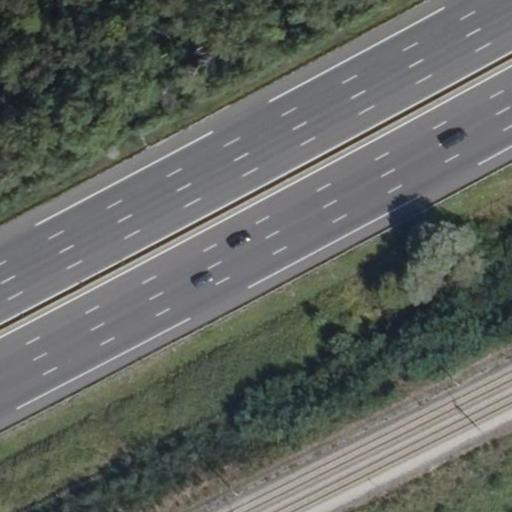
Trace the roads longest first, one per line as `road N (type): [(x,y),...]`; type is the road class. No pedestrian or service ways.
road 1 (motorway): [(511,9),(0,282)]
road 2 (motorway): [(0,379),(511,107)]
